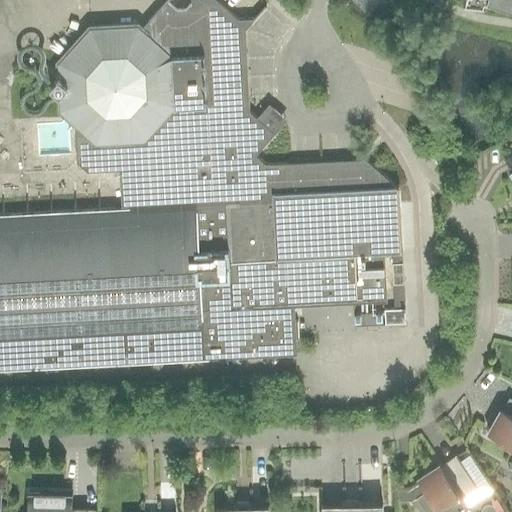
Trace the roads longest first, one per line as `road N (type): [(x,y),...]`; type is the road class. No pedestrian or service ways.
road 1 (residential): [(0,443),(284,442),(355,435),(420,416),(446,402),(479,359),(488,323),(479,216)]
road 2 (residential): [(305,362),(422,350),(428,322),(413,180),(328,53),(319,0)]
